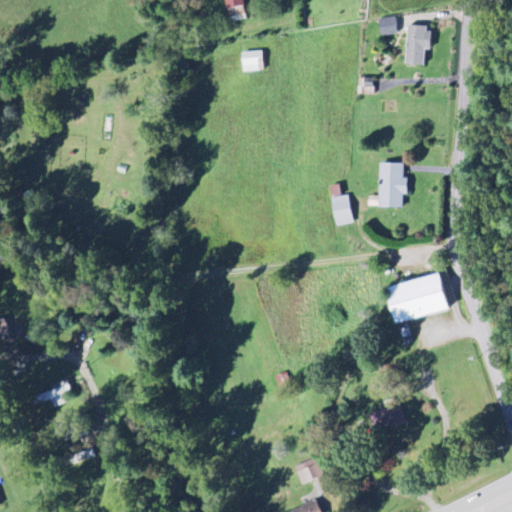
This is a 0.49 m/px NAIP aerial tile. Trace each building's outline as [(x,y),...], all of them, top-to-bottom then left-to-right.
[(225,0),(230,24),(248,20),(243,0),(225,0)] [(383,37),(398,35),(396,18),(380,21),(383,37)] [(426,50),(430,50),(431,27),(408,26),(407,65),(425,66),(426,50)] [(244,54),(244,73),(264,73),(264,53),(244,54)] [(374,95),(375,78),(364,78),(364,95),(374,95)] [(404,165),(381,164),(380,208),(404,208),(404,195),(408,196),(408,178),(404,178),(404,165)] [(354,224),(349,196),(332,200),(338,227),(354,224)] [(395,324),(449,312),(442,276),(388,287),(395,324)] [(0,325),(0,333),(1,340),(11,338),(8,324),(0,325)] [(35,394),(39,406),(52,401),(55,409),(76,401),(68,382),(35,394)] [(385,405),(387,411),(376,414),(383,433),(407,426),(399,400),(385,405)] [(318,480),(320,485),(327,482),(317,459),(295,468),(303,486),(318,480)] [(321,511),(318,503),(292,511),(321,511)]
